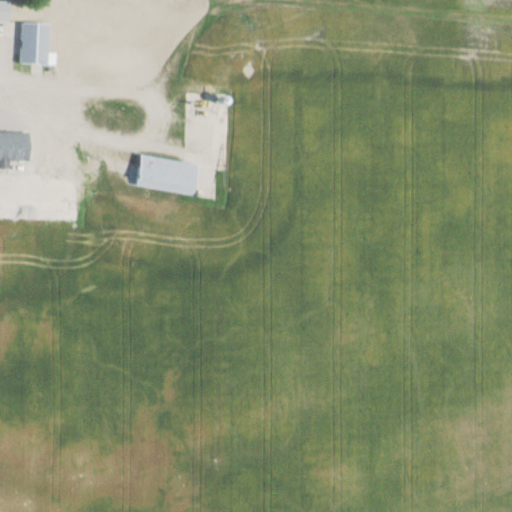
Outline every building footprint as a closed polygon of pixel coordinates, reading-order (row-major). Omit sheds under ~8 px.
[(91,2),(78,6),(81,20),(95,17),(91,2)] [(15,63),(44,64),(46,23),(16,22),(15,63)] [(88,49),(104,45),(100,28),(84,32),(88,49)] [(0,160),(2,161),(2,160),(22,160),(22,131),(0,130),(0,160)] [(69,145),(46,145),(46,173),(69,173),(69,145)] [(194,164),(134,153),(128,185),(189,195),(194,164)]
